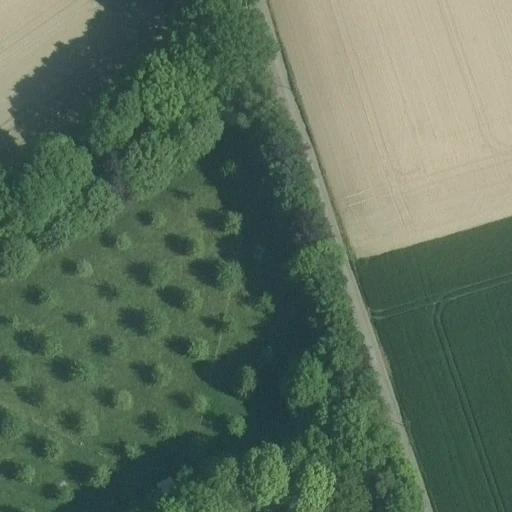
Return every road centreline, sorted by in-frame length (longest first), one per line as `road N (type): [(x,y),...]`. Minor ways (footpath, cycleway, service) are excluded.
road 1 (unclassified): [(425,511),(287,124)]
road 2 (unclassified): [(214,92),(0,241)]
road 3 (unclassified): [(287,124),(246,0)]
